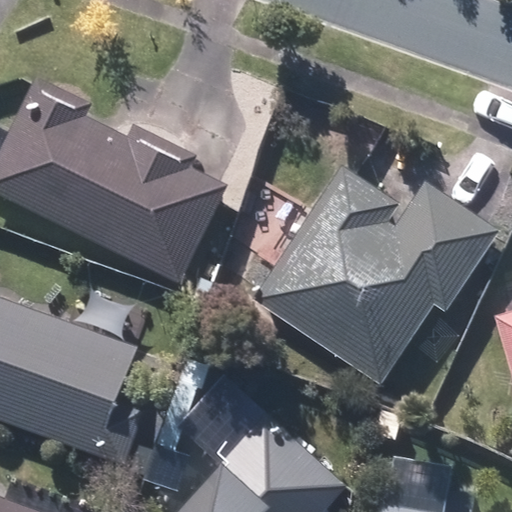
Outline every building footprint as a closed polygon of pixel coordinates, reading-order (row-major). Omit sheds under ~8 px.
[(40,84),(0,164),(0,196),(181,286),(229,190),(192,172),(198,160),(138,130),(132,142),(86,119),(91,109),(40,84)] [(344,169),(255,302),(383,387),(437,306),(447,313),(500,235),(427,187),(399,230),(390,224),(402,207),(344,169)] [(0,420),(126,467),(145,416),(118,406),(138,351),(0,300),(0,420)] [(511,315),(497,320),(511,370),(511,315)] [(327,511),(348,490),(269,419),(225,468),(226,469),(186,511),(327,511)] [(0,511),(32,511),(0,500),(0,511)]
